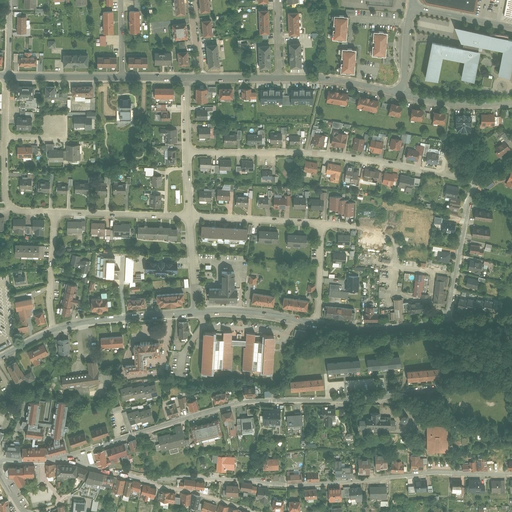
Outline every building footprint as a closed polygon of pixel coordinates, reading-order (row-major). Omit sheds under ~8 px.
[(183,0),(173,0),(176,15),(185,14),(183,0)] [(210,12),(208,0),(198,0),(200,13),(210,12)] [(420,0),(423,4),(473,13),(475,0),(420,0)] [(269,8),(258,9),(259,34),(269,34),(269,8)] [(299,10),(288,11),(288,36),(300,36),(299,10)] [(114,34),(113,11),(103,12),(103,34),(114,34)] [(140,11),(129,11),(130,32),(140,32),(140,11)] [(17,16),(17,33),(26,33),(26,28),(28,28),(29,20),(26,20),(26,16),(17,16)] [(346,41),(348,18),(345,17),(334,16),(334,18),(333,18),(333,22),(334,22),(333,36),(332,36),(331,39),(333,39),(333,40),(342,41),(346,41)] [(213,37),(211,19),(201,20),(203,38),(213,37)] [(186,22),(172,23),(174,39),(188,38),(186,22)] [(459,44),(460,45),(460,49),(430,43),(423,80),(437,83),(441,60),(462,64),(459,80),(473,83),(478,52),(476,51),(477,48),(501,53),(497,77),(510,80),(511,67),(511,39),(452,28),(456,36),(459,44)] [(386,57),(388,34),(374,33),(374,34),(372,34),(372,38),(373,38),(372,52),(371,52),(371,55),(372,55),(372,56),(383,57),(386,57)] [(301,41),(288,42),(290,68),(302,68),(301,41)] [(208,68),(220,67),(217,43),(206,44),(208,68)] [(270,44),(258,44),(259,69),(271,68),(270,44)] [(187,50),(177,51),(179,65),(189,64),(187,50)] [(354,75),(356,51),(347,50),(342,50),(342,51),(340,51),(340,55),(341,55),(340,69),(339,69),(339,72),(340,72),(340,73),(354,75)] [(155,64),(171,64),(171,51),(155,51),(155,64)] [(24,56),(19,56),(18,53),(13,53),(13,62),(18,62),(18,66),(24,66),(23,68),(31,68),(31,66),(36,66),(37,56),(31,56),(31,52),(24,52),(24,56)] [(89,66),(89,53),(63,53),(63,66),(89,66)] [(116,67),(116,56),(97,55),(97,67),(116,67)] [(128,67),(147,68),(147,56),(129,56),(128,67)] [(489,75),(489,77),(483,77),(482,86),(491,87),(492,76),(489,75)] [(34,109),(34,108),(36,108),(36,97),(33,97),(33,85),(17,84),(17,90),(15,90),(15,97),(17,97),(17,98),(15,98),(15,101),(19,101),(19,108),(25,108),(25,112),(39,112),(39,109),(34,109)] [(55,85),(45,85),(44,97),(55,97),(55,85)] [(93,86),(72,85),(72,96),(93,96),(93,86)] [(173,99),(174,87),(154,87),(154,98),(173,99)] [(216,87),(196,87),(195,103),(207,103),(207,93),(216,93),(216,87)] [(233,87),(220,87),(219,98),(233,98),(233,87)] [(251,89),(242,88),(242,89),(240,89),(239,92),(242,92),(242,99),(249,100),(256,100),(256,92),(251,91),(251,89)] [(261,90),(261,102),(282,103),(283,95),(283,90),(261,90)] [(291,95),(291,104),(312,104),(312,94),(314,94),(314,90),(290,90),(291,95)] [(335,91),(328,90),(327,102),(346,105),(347,102),(348,96),(348,93),(339,92),(339,90),(335,90),(335,91)] [(283,95),(282,103),(282,105),(291,105),(291,104),(291,95),(283,95)] [(366,97),(359,95),(358,99),(357,104),(356,108),(374,112),(377,100),(370,98),(371,97),(366,96),(366,97)] [(358,99),(348,96),(347,102),(357,104),(358,99)] [(131,99),(119,99),(119,121),(131,121),(131,99)] [(388,104),(385,104),(385,103),(381,102),(380,109),(384,110),(384,109),(387,110),(386,113),(397,116),(400,104),(389,102),(388,104)] [(205,110),(196,110),(196,120),(207,120),(208,111),(213,111),(213,107),(205,107),(205,110)] [(421,109),(410,107),(408,119),(420,121),(421,109)] [(170,122),(170,112),(167,112),(167,111),(165,111),(165,108),(156,108),(156,111),(161,111),(161,114),(158,114),(158,121),(161,121),(161,122),(170,122)] [(443,112),(431,111),(430,123),(442,124),(443,112)] [(19,116),(17,116),(16,129),(31,130),(32,123),(36,120),(36,119),(38,119),(40,118),(40,117),(40,115),(40,113),(39,113),(20,112),(19,116)] [(459,115),(454,115),(454,127),(455,127),(455,131),(469,131),(469,127),(470,127),(470,123),(474,123),(474,115),(470,115),(464,115),(461,112),(459,115)] [(493,114),(479,114),(479,127),(493,127),(493,125),(497,125),(497,117),(497,116),(493,117),(493,114)] [(90,116),(73,116),(73,130),(92,130),(92,116),(90,116)] [(342,123),(333,121),(332,128),(340,130),(342,123)] [(208,127),(199,127),(199,138),(210,138),(210,129),(214,129),(214,124),(208,124),(208,127)] [(281,127),(281,132),(271,132),(270,144),(281,144),(282,134),(286,134),(286,127),(281,127)] [(314,137),(312,144),(323,146),(324,142),(327,142),(328,137),(325,136),(326,135),(320,133),(321,129),(313,127),(311,136),(314,137)] [(176,143),(176,129),(160,129),(160,136),(164,136),(164,143),(176,143)] [(260,134),(247,134),(247,145),(262,145),(262,144),(265,144),(265,129),(260,129),(260,134)] [(332,137),(330,145),(345,148),(348,134),(339,132),(339,131),(333,129),(331,137),(332,137)] [(224,133),(224,145),(236,145),(236,140),(241,140),(241,130),(237,130),(237,134),(236,134),(224,133)] [(390,138),(388,148),(398,150),(400,142),(405,143),(406,134),(401,133),(400,139),(390,138)] [(492,148),(499,157),(509,150),(504,143),(509,140),(503,133),(497,137),(501,142),(492,148)] [(355,137),(352,149),(363,151),(365,142),(367,142),(368,135),(365,134),(364,139),(355,137)] [(379,141),(371,139),(370,147),(371,147),(370,152),(380,154),(381,145),(384,145),(386,136),(380,135),(379,141)] [(290,136),(290,145),(299,145),(300,136),(290,136)] [(406,148),(404,160),(416,162),(417,155),(422,156),(423,155),(424,147),(424,144),(419,143),(419,145),(415,145),(414,150),(406,148)] [(63,151),(63,150),(53,150),(53,144),(45,144),(45,152),(49,152),(49,153),(47,153),(47,159),(49,159),(49,163),(63,163),(63,160),(63,151)] [(66,151),(63,151),(63,160),(68,160),(68,163),(78,163),(78,160),(80,161),(80,154),(82,154),(82,146),(80,146),(80,145),(66,145),(66,151)] [(161,149),(167,149),(167,159),(176,159),(176,149),(168,149),(168,145),(161,146),(161,149)] [(29,147),(17,147),(17,158),(22,158),(22,162),(26,162),(26,160),(32,160),(32,155),(37,155),(37,146),(29,146),(29,147)] [(424,147),(423,155),(426,155),(424,164),(435,166),(436,160),(442,161),(443,152),(438,151),(427,149),(427,148),(424,147)] [(210,173),(215,174),(215,165),(211,165),(211,158),(200,158),(200,168),(211,168),(210,173)] [(220,165),(215,165),(215,174),(220,174),(220,170),(231,171),(231,160),(220,160),(220,165)] [(253,163),(253,161),(249,161),(249,160),(242,160),(242,167),(236,167),(235,175),(238,175),(238,176),(241,176),(241,175),(247,175),(247,172),(253,172),(253,169),(254,169),(254,163),(253,163)] [(316,175),(318,164),(305,161),(303,172),(306,173),(305,178),(310,179),(311,175),(315,176),(315,175),(316,175)] [(338,184),(342,166),(328,163),(327,167),(322,166),(321,173),(326,174),(325,175),(330,176),(329,182),(338,184)] [(360,179),(360,178),(357,177),(358,171),(354,170),(353,169),(354,166),(352,166),(352,167),(349,166),(349,165),(347,165),(345,174),(343,174),(341,181),(344,181),(344,182),(350,183),(349,185),(359,187),(360,179)] [(360,179),(362,180),(362,181),(363,181),(363,183),(369,185),(369,182),(370,182),(370,184),(375,185),(376,183),(377,183),(377,182),(379,172),(379,170),(365,168),(364,170),(362,169),(360,178),(360,179)] [(272,170),(262,170),(262,179),(271,179),(271,182),(278,182),(277,177),(272,177),(272,170)] [(22,179),(19,179),(19,191),(32,191),(32,180),(34,180),(34,172),(27,171),(27,177),(22,177),(22,179)] [(396,176),(397,174),(392,173),(392,174),(384,173),(382,185),(387,186),(386,190),(391,190),(392,186),(395,186),(395,183),(396,183),(397,176),(396,176)] [(409,176),(398,174),(396,187),(398,187),(397,188),(400,188),(400,192),(410,194),(411,185),(417,186),(419,179),(409,177),(409,176)] [(161,187),(162,176),(151,175),(151,186),(161,187)] [(106,195),(106,184),(110,184),(110,177),(104,177),(104,183),(99,183),(99,184),(95,184),(95,195),(106,195)] [(37,190),(37,193),(48,194),(49,181),(37,181),(37,184),(36,184),(36,190),(37,190)] [(484,187),(486,190),(494,185),(491,181),(484,187)] [(88,182),(73,182),(73,188),(75,188),(75,194),(87,195),(88,182)] [(113,183),(113,194),(125,195),(125,184),(113,183)] [(229,201),(229,191),(233,191),(234,185),(234,184),(229,184),(229,188),(217,188),(217,201),(229,201)] [(57,192),(57,194),(67,195),(67,185),(57,185),(57,186),(56,186),(55,191),(57,192)] [(457,218),(461,199),(456,198),(458,187),(447,185),(444,198),(447,198),(446,201),(450,201),(448,211),(450,212),(449,217),(457,218)] [(204,188),(204,191),(199,191),(199,201),(211,201),(211,197),(214,197),(214,188),(204,188)] [(248,206),(248,198),(252,198),(252,190),(248,190),(248,195),(248,193),(243,193),(243,195),(236,195),(236,206),(248,206)] [(161,195),(151,195),(151,191),(144,191),(144,195),(150,195),(150,207),(161,207),(161,195)] [(305,210),(305,198),(309,198),(309,192),(305,192),(305,197),(302,197),(302,195),(299,195),(299,197),(293,197),(293,209),(305,210)] [(312,198),(311,210),(323,211),(323,199),(326,199),(327,192),(320,192),(320,199),(312,198)] [(274,197),(273,209),(284,210),(285,205),(290,205),(290,195),(284,195),(284,197),(274,197)] [(353,218),(354,202),(348,202),(348,200),(342,199),(342,196),(330,196),(329,212),(337,212),(336,214),(341,214),(341,217),(353,218)] [(259,208),(268,208),(268,197),(259,197),(259,208)] [(491,211),(474,209),(473,220),(490,223),(491,211)] [(13,219),(13,230),(15,230),(15,233),(23,233),(23,230),(25,230),(26,220),(13,219)] [(33,230),(35,230),(35,235),(44,235),(45,220),(33,220),(33,227),(33,230)] [(81,221),(67,221),(67,235),(81,235),(81,233),(85,233),(85,220),(81,220),(81,221)] [(452,234),(454,223),(442,221),(440,232),(452,234)] [(110,237),(110,230),(104,230),(105,222),(91,222),(91,236),(99,236),(99,239),(103,239),(103,236),(106,236),(106,240),(110,240),(110,237)] [(121,225),(113,224),(113,230),(110,230),(110,237),(120,237),(120,239),(130,240),(130,223),(121,223),(121,225)] [(171,226),(138,225),(137,239),(167,240),(167,242),(176,242),(177,228),(171,228),(171,226)] [(246,229),(200,225),(199,236),(245,240),(246,229)] [(489,228),(472,226),(470,237),(487,240),(489,228)] [(259,229),(258,244),(263,244),(263,243),(272,244),(272,245),(277,245),(278,230),(259,229)] [(307,234),(288,233),(287,247),(306,248),(307,234)] [(338,234),(338,244),(335,244),(335,249),(337,249),(338,245),(350,246),(351,234),(338,234)] [(39,244),(15,244),(15,257),(38,258),(38,257),(39,257),(39,262),(44,263),(44,245),(38,245),(39,244)] [(478,245),(470,244),(468,254),(481,256),(482,250),(481,250),(482,247),(478,246),(478,245)] [(333,252),(333,267),(338,267),(338,264),(346,264),(346,261),(347,261),(347,256),(346,256),(346,252),(333,252)] [(450,254),(438,252),(436,263),(448,265),(450,254)] [(86,276),(88,269),(89,262),(89,261),(83,259),(82,261),(79,260),(80,256),(72,254),(70,265),(81,267),(80,272),(81,272),(80,277),(82,278),(81,282),(86,283),(88,276),(86,276)] [(115,267),(116,255),(101,254),(101,259),(100,259),(99,278),(120,279),(121,268),(115,267)] [(481,263),(469,260),(466,271),(473,273),(473,274),(478,276),(481,263)] [(177,263),(145,262),(145,274),(155,274),(155,277),(166,277),(166,274),(176,274),(177,263)] [(209,287),(209,302),(236,302),(236,287),(235,287),(234,270),(221,270),(221,287),(209,287)] [(18,274),(15,275),(16,283),(18,283),(18,285),(23,285),(23,282),(26,282),(25,274),(21,274),(21,272),(18,273),(18,274)] [(415,275),(413,299),(427,301),(428,297),(426,297),(428,277),(415,275)] [(248,285),(255,286),(256,278),(249,277),(248,285)] [(358,277),(347,277),(347,283),(346,283),(346,292),(347,292),(358,293),(358,277)] [(477,280),(466,278),(464,288),(475,291),(477,282),(485,284),(485,280),(478,278),(477,280)] [(76,284),(66,282),(60,312),(70,315),(72,303),(77,304),(79,298),(74,297),(76,284)] [(442,306),(444,283),(435,283),(433,305),(442,306)] [(308,284),(307,293),(314,294),(315,285),(308,284)] [(330,285),(328,298),(347,300),(348,293),(338,292),(339,286),(330,285)] [(157,303),(159,303),(160,307),(182,305),(181,302),(184,301),(184,291),(156,293),(157,303)] [(91,312),(97,312),(97,313),(102,313),(102,311),(108,311),(106,292),(100,293),(101,297),(96,297),(96,299),(90,299),(91,312)] [(253,293),(252,304),(273,307),(275,296),(253,293)] [(144,296),(127,297),(128,310),(145,309),(144,296)] [(284,297),(282,308),(307,312),(308,301),(284,297)] [(18,312),(20,326),(17,327),(19,334),(29,332),(28,325),(27,325),(26,318),(32,316),(31,309),(33,309),(31,298),(14,301),(16,312),(18,312)] [(466,301),(458,299),(456,308),(465,310),(465,308),(473,310),(474,308),(482,310),(482,308),(490,310),(492,301),(484,299),(483,301),(475,299),(475,301),(467,299),(466,301)] [(402,304),(402,301),(393,301),(394,314),(390,314),(391,322),(395,322),(395,323),(399,322),(399,323),(404,323),(403,316),(402,304)] [(420,304),(407,305),(407,304),(402,304),(403,316),(408,316),(408,318),(414,317),(414,316),(420,315),(420,313),(424,313),(423,306),(420,306),(420,304)] [(325,306),(323,317),(334,318),(333,319),(342,320),(343,319),(351,320),(352,309),(325,306)] [(364,314),(364,324),(377,323),(377,314),(374,314),(373,309),(365,309),(365,314),(364,314)] [(46,322),(43,312),(33,314),(37,325),(46,322)] [(187,322),(178,322),(178,339),(187,339),(187,332),(189,332),(189,327),(187,327),(187,322)] [(214,332),(200,332),(198,374),(211,375),(211,368),(231,369),(232,346),(242,346),(241,370),(258,371),(257,374),(272,374),(274,335),(259,334),(259,340),(252,339),(253,334),(246,333),(246,340),(232,339),(232,332),(221,331),(221,337),(214,337),(214,332)] [(305,333),(295,331),(293,338),(304,340),(305,333)] [(110,337),(101,338),(101,349),(123,347),(122,336),(114,336),(114,335),(110,336),(110,337)] [(70,354),(69,340),(57,340),(58,355),(70,354)] [(140,343),(134,343),(135,364),(125,364),(125,372),(147,371),(146,363),(144,363),(144,353),(149,352),(149,357),(160,356),(160,342),(151,342),(151,340),(140,341),(140,343)] [(43,344),(27,352),(34,367),(40,364),(37,359),(40,357),(41,359),(49,355),(43,344)] [(365,360),(366,371),(398,368),(397,357),(365,360)] [(16,360),(6,365),(15,382),(24,378),(27,383),(35,379),(30,371),(24,374),(16,360)] [(326,363),(327,374),(359,371),(358,360),(326,363)] [(63,388),(99,384),(96,361),(87,362),(88,373),(61,376),(63,388)] [(404,370),(405,381),(438,378),(437,367),(404,370)] [(290,381),(291,392),(324,389),(323,378),(290,381)] [(155,382),(144,386),(143,383),(132,386),(132,384),(119,387),(123,399),(134,396),(135,399),(145,395),(146,398),(158,394),(155,382)] [(244,387),(245,397),(255,397),(255,386),(244,387)] [(212,394),(215,404),(228,400),(226,390),(223,391),(222,390),(216,392),(216,393),(212,394)] [(187,401),(190,411),(199,408),(196,398),(187,401)] [(22,446),(22,459),(46,459),(46,453),(49,453),(49,456),(67,452),(65,440),(60,441),(59,440),(60,438),(61,438),(62,431),(66,432),(68,427),(63,426),(66,402),(52,400),(48,421),(43,420),(46,402),(39,401),(39,402),(30,401),(26,422),(22,421),(20,426),(27,427),(26,436),(33,437),(31,443),(31,446),(22,446)] [(166,408),(169,417),(179,414),(175,401),(169,403),(170,407),(166,408)] [(130,423),(141,420),(142,422),(154,419),(150,407),(139,410),(139,407),(127,411),(130,423)] [(279,408),(263,409),(263,424),(268,424),(268,427),(280,426),(279,408)] [(336,408),(320,408),(320,418),(325,418),(324,424),(332,424),(332,418),(336,418),(336,408)] [(233,410),(221,412),(224,424),(225,424),(226,430),(229,429),(230,436),(236,435),(235,425),(234,425),(233,419),(235,419),(233,410)] [(388,415),(379,415),(379,410),(370,410),(370,414),(366,414),(366,418),(359,418),(359,428),(393,428),(393,418),(388,418),(388,415)] [(291,414),(286,415),(287,427),(292,426),(292,428),(299,427),(299,425),(301,425),(300,411),(291,412),(291,414)] [(198,422),(192,424),(196,440),(200,439),(201,441),(221,436),(221,434),(223,434),(219,418),(212,419),(212,420),(198,424),(198,422)] [(250,418),(241,418),(241,424),(237,424),(237,435),(242,434),(242,433),(252,432),(250,418)] [(446,423),(424,423),(424,449),(432,449),(432,447),(445,447),(446,423)] [(106,425),(90,430),(93,440),(109,435),(106,425)] [(177,446),(186,444),(181,425),(175,426),(176,433),(170,435),(169,433),(158,435),(160,442),(155,443),(156,449),(161,448),(161,449),(169,448),(170,452),(178,450),(177,446)] [(88,441),(85,431),(68,437),(71,447),(88,441)] [(136,439),(128,441),(131,451),(133,450),(134,452),(136,451),(136,453),(140,452),(139,448),(136,439)] [(20,443),(7,442),(5,454),(19,455),(20,443)] [(127,442),(94,452),(99,466),(107,463),(109,467),(115,465),(114,462),(117,461),(117,460),(120,459),(121,463),(124,463),(123,465),(128,466),(129,460),(128,459),(132,458),(127,442)] [(234,467),(235,455),(218,454),(218,452),(212,452),(211,460),(216,460),(215,468),(224,468),(224,467),(234,467)] [(385,452),(373,453),(373,457),(373,467),(385,466),(385,452)] [(409,452),(409,467),(421,467),(421,454),(418,454),(418,452),(409,452)] [(473,458),(473,466),(484,465),(483,453),(475,454),(475,456),(473,457),(473,458)] [(278,456),(262,457),(263,468),(278,467),(278,456)] [(368,456),(356,456),(356,471),(369,471),(369,467),(368,457),(368,456)] [(335,467),(335,473),(340,473),(341,475),(352,474),(351,463),(342,463),(341,457),(332,458),(332,468),(335,467)] [(389,461),(389,469),(402,469),(402,468),(405,468),(405,463),(402,463),(402,461),(400,461),(400,458),(392,458),(392,461),(389,461)] [(461,460),(461,467),(473,466),(473,458),(468,458),(468,460),(461,460)] [(56,462),(56,474),(55,478),(56,478),(64,478),(64,474),(75,475),(84,477),(87,466),(76,462),(56,461),(56,462)] [(46,475),(56,474),(56,462),(45,463),(46,475)] [(27,479),(25,475),(34,475),(34,463),(24,463),(24,464),(8,465),(8,466),(5,467),(4,470),(5,473),(8,474),(8,475),(13,475),(14,477),(18,485),(27,479)] [(100,480),(101,481),(104,470),(89,466),(85,478),(86,480),(94,482),(95,480),(100,482),(100,480)] [(286,470),(287,481),(301,480),(301,471),(293,472),(293,469),(286,470)] [(114,472),(104,470),(101,481),(111,483),(112,479),(113,474),(114,472)] [(307,479),(307,480),(318,480),(318,470),(307,471),(307,472),(303,472),(303,480),(307,479)] [(123,490),(126,478),(116,476),(117,475),(113,474),(112,479),(114,479),(112,485),(112,488),(123,490)] [(459,474),(450,474),(449,487),(457,487),(457,491),(462,491),(462,482),(459,482),(459,474)] [(478,474),(466,474),(466,486),(472,486),(472,487),(482,487),(482,479),(478,479),(478,474)] [(505,474),(485,475),(486,482),(488,482),(488,488),(505,487),(505,474)] [(425,475),(412,476),(412,480),(406,480),(406,489),(426,487),(425,475)] [(129,491),(130,487),(132,478),(126,477),(126,478),(123,490),(129,491)] [(139,489),(139,488),(141,481),(141,479),(132,477),(132,478),(130,487),(139,489)] [(184,479),(179,479),(179,484),(194,485),(195,477),(184,477),(184,479)] [(207,485),(208,485),(208,479),(195,478),(194,485),(200,485),(199,489),(206,491),(207,485)] [(252,481),(241,479),(240,487),(251,489),(251,491),(255,491),(255,489),(256,489),(257,484),(252,483),(252,481)] [(154,494),(156,484),(143,480),(143,481),(141,489),(140,491),(144,491),(143,495),(147,496),(148,492),(154,494)] [(364,481),(351,482),(352,491),(359,491),(359,495),(365,494),(364,481)] [(384,481),(368,481),(369,495),(385,494),(384,481)] [(226,482),(226,487),(222,487),(222,493),(226,493),(226,492),(238,492),(238,482),(226,482)] [(269,485),(257,484),(256,495),(260,495),(260,497),(267,498),(269,485)] [(343,484),(324,485),(325,496),(327,499),(342,498),(342,495),(343,495),(343,484)] [(316,485),(304,485),(305,496),(316,495),(316,485)] [(163,488),(159,487),(157,497),(160,497),(160,500),(163,501),(163,505),(167,505),(168,498),(174,499),(175,493),(175,490),(168,489),(168,488),(163,487),(163,488)] [(191,491),(181,490),(180,490),(180,494),(180,499),(180,501),(190,502),(191,491)] [(200,494),(191,491),(190,502),(190,503),(197,505),(200,494)] [(96,507),(99,497),(93,495),(91,506),(96,507)] [(284,497),(273,496),(271,507),(283,508),(284,497)] [(86,498),(74,497),(73,503),(72,511),(83,511),(84,510),(85,510),(86,498)] [(300,498),(289,497),(289,509),(300,509),(300,498)] [(0,511),(9,511),(8,498),(0,499),(0,511)] [(212,511),(216,502),(203,498),(201,507),(206,509),(205,511),(209,511),(212,511)] [(229,504),(218,501),(216,511),(219,511),(226,511),(229,504)] [(64,511),(64,503),(57,503),(58,508),(53,509),(53,511),(64,511)]
